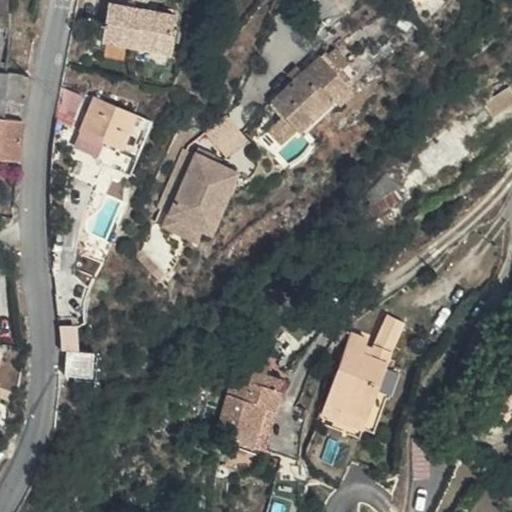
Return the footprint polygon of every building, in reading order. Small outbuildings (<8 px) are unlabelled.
[(399,0),(408,14),(431,0),(399,0)] [(105,11),(96,50),(129,56),(137,18),(105,11)] [(172,27),(137,18),(129,56),(164,62),(172,27)] [(93,64),(126,71),(129,56),(96,50),(93,64)] [(160,78),(164,62),(129,56),(126,71),(160,78)] [(324,60),(277,100),(304,128),(349,88),(324,60)] [(490,119),(511,104),(511,93),(509,89),(482,107),(490,119)] [(16,93),(0,92),(0,113),(16,116),(19,96),(16,93)] [(81,138),(122,151),(132,119),(90,106),(81,138)] [(0,135),(14,138),(16,116),(0,113),(0,135)] [(416,165),(433,183),(442,174),(446,178),(454,172),(470,156),(464,149),(469,145),(456,130),(416,165)] [(0,179),(7,181),(14,138),(0,135),(0,179)] [(239,168),(200,149),(165,224),(195,238),(202,223),(208,211),(217,216),(239,168)] [(459,177),(454,172),(446,178),(442,174),(433,183),(443,193),(459,177)] [(217,216),(208,211),(202,223),(212,227),(217,216)] [(393,316),(380,338),(391,344),(403,322),(393,316)] [(395,347),(409,326),(403,322),(391,344),(395,347)] [(371,420),(389,362),(393,349),(395,347),(391,344),(380,338),(377,342),(375,341),(372,358),(364,355),(367,339),(350,334),(328,406),(371,420)] [(375,341),(367,339),(364,355),(372,358),(375,341)] [(280,403),(283,392),(264,387),(267,374),(271,362),(244,354),(222,432),(237,436),(235,444),(266,453),(280,403)] [(93,382),(95,358),(65,357),(66,382),(93,382)] [(389,362),(371,420),(374,413),(398,365),(389,362)] [(402,366),(398,365),(374,413),(371,420),(366,429),(377,432),(388,397),(393,397),(402,366)] [(287,380),(267,374),(264,387),(283,392),(287,380)] [(309,431),(312,411),(280,403),(266,453),(289,458),(305,463),(305,459),(309,431)] [(325,416),(366,429),(371,420),(328,406),(325,416)]
